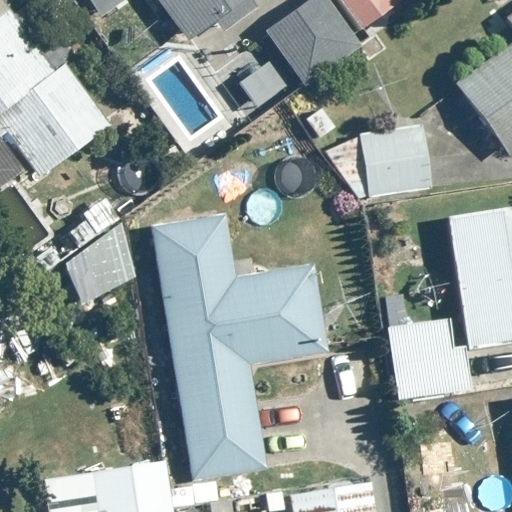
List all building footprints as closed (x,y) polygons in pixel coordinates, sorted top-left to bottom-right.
[(0,0),(0,182),(29,162),(39,177),(110,126),(65,64),(55,72),(2,0),(0,0)] [(92,0),(101,11),(116,0),(163,0),(191,40),(217,22),(226,34),(261,9),(254,0),(92,0)] [(332,58),(289,4),(253,33),(296,86),(332,58)] [(511,40),(455,83),(510,157),(511,154),(511,13),(505,18),(511,27),(511,40)] [(423,184),(410,122),(327,139),(340,201),(423,184)] [(40,229),(59,254),(117,211),(98,186),(40,229)] [(511,206),(450,216),(471,348),(511,341),(511,206)] [(226,215),(153,226),(192,481),(268,469),(252,364),(331,352),(317,262),(235,274),(226,215)] [(459,389),(448,316),(375,327),(386,400),(459,389)] [(258,496),(260,511),(366,511),(361,480),(258,496)]
